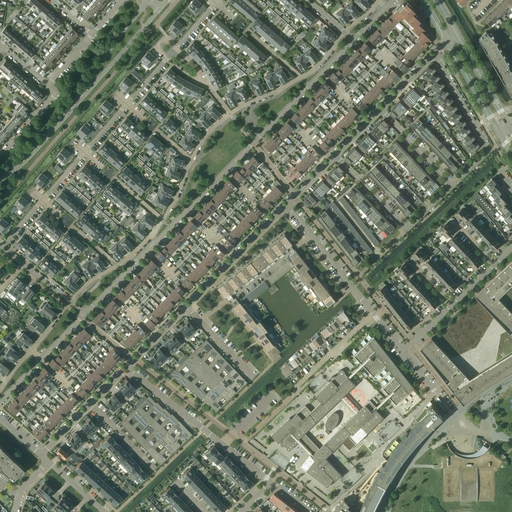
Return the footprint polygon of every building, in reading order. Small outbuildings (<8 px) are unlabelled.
[(31,7),(35,10),(41,4),(36,0),(31,6),(31,7)] [(102,8),(104,5),(98,0),(95,0),(93,3),(102,10),(103,8),(102,8)] [(195,0),(193,0),(188,6),(192,9),(191,10),(196,14),(203,5),(200,2),(200,3),(195,0)] [(239,10),(240,12),(249,1),(247,0),(243,0),(237,7),(239,9),(239,10)] [(285,4),(283,5),(287,9),(295,0),(294,0),(287,0),(288,0),(285,4)] [(287,9),(291,13),(298,4),(297,3),(297,2),(295,0),(287,9)] [(368,5),(364,1),(365,0),(355,0),(355,1),(364,9),(368,5)] [(253,5),(249,1),(240,12),(242,13),(243,12),(245,14),(253,5)] [(503,1),(499,4),(506,11),(508,14),(509,14),(510,7),(503,1)] [(93,3),(90,7),(97,13),(99,11),(100,12),(102,10),(93,3)] [(344,9),(348,14),(350,12),(353,17),(358,13),(351,3),(344,9)] [(398,21),(403,16),(404,18),(404,19),(411,26),(409,28),(417,37),(416,38),(418,41),(424,47),(430,40),(422,33),(425,31),(417,23),(419,21),(411,13),(413,11),(405,3),(403,5),(402,4),(392,15),(398,21)] [(37,16),(39,14),(45,7),(41,4),(35,10),(33,12),(37,16)] [(298,4),(291,13),(295,16),(303,7),(300,5),(300,6),(298,4)] [(499,4),(495,8),(503,15),(506,11),(499,4)] [(246,17),(248,18),(257,8),(253,5),(245,14),(247,16),(246,17)] [(39,14),(43,17),(49,11),(45,7),(39,14)] [(90,7),(86,11),(95,18),(96,17),(95,16),(97,13),(90,7)] [(300,20),(301,18),(307,11),(305,10),(305,9),(303,7),(295,16),(300,20)] [(257,8),(248,18),(250,20),(250,19),(253,21),(261,12),(257,8)] [(499,18),(503,15),(495,8),(491,12),(499,18)] [(345,16),(348,14),(344,9),(336,14),(343,24),(348,20),(345,16)] [(41,20),(45,23),(53,14),(49,11),(43,17),(41,20)] [(93,20),(95,18),(86,11),(83,15),(90,22),(92,19),(93,20)] [(301,18),(305,21),(305,22),(311,15),(308,12),(308,13),(307,11),(301,18)] [(495,22),(499,18),(491,12),(490,13),(487,15),(495,22)] [(45,23),(49,27),(57,18),(53,14),(45,23)] [(313,17),(311,15),(305,22),(305,21),(303,23),(308,27),(309,25),(310,26),(313,23),(312,22),(315,19),(313,17)] [(392,15),(388,19),(394,25),(398,21),(392,15)] [(491,26),(495,22),(487,15),(486,17),(484,19),(491,26)] [(211,30),(219,20),(218,18),(217,19),(215,17),(207,27),(211,30)] [(57,18),(49,27),(53,30),(61,22),(57,18)] [(255,29),(262,22),(258,18),(251,25),(255,29)] [(388,19),(384,23),(390,29),(394,25),(388,19)] [(179,24),(175,20),(169,27),(175,32),(174,33),(177,35),(184,27),(180,23),(179,24)] [(211,30),(214,33),(223,24),(220,22),(221,21),(219,20),(211,30)] [(255,29),(259,32),(265,25),(262,22),(255,29)] [(384,23),(380,27),(387,33),(390,29),(384,23)] [(214,33),(218,37),(227,27),(225,25),(225,26),(223,24),(214,33)] [(259,32),(263,36),(269,29),(265,25),(259,32)] [(0,33),(0,34),(4,38),(9,32),(10,31),(6,27),(0,33)] [(218,37),(222,40),(230,31),(228,29),(229,28),(227,27),(218,37)] [(380,27),(376,31),(383,37),(387,33),(380,27)] [(68,32),(76,40),(77,38),(77,37),(79,35),(71,28),(68,32)] [(11,29),(10,31),(9,32),(4,38),(8,41),(13,35),(15,33),(11,29)] [(263,36),(267,39),(273,32),(269,29),(263,36)] [(318,37),(324,41),(326,38),(330,40),(333,35),(323,29),(318,37)] [(222,40),(226,43),(235,33),(233,32),(232,33),(230,31),(222,40)] [(376,31),(373,34),(379,41),(381,43),(385,39),(383,37),(376,31)] [(483,38),(479,40),(511,95),(511,70),(511,71),(509,67),(510,66),(495,40),(486,31),(482,36),(483,38)] [(68,32),(64,36),(72,43),(74,40),(74,41),(76,40),(68,32)] [(267,39),(271,42),(277,35),(273,32),(267,39)] [(235,33),(226,43),(230,47),(238,38),(236,36),(236,35),(235,33)] [(373,34),(367,41),(372,46),(374,43),(375,45),(379,41),(373,34)] [(8,41),(12,45),(17,39),(13,35),(8,41)] [(271,42),(275,46),(281,39),(277,35),(271,42)] [(12,45),(16,49),(21,42),(23,40),(19,36),(17,39),(12,45)] [(64,36),(60,40),(69,48),(70,46),(69,45),(72,43),(64,36)] [(240,46),(246,39),(242,36),(236,43),(240,46)] [(323,43),(324,41),(318,37),(314,45),(324,51),(327,46),(323,43)] [(240,46),(244,50),(250,43),(246,39),(240,46)] [(275,46),(278,49),(285,42),(281,39),(275,46)] [(60,40),(57,44),(64,51),(66,49),(67,49),(69,48),(60,40)] [(285,42),(278,49),(282,53),(286,48),(287,50),(291,45),(286,40),(285,42)] [(367,41),(360,47),(367,53),(371,49),(370,48),(372,46),(367,41)] [(418,41),(414,45),(420,51),(424,47),(418,41)] [(25,46),(21,42),(16,49),(20,52),(25,46)] [(20,52),(24,56),(31,47),(27,43),(25,46),(20,52)] [(192,43),(186,50),(187,51),(190,53),(196,47),(194,46),(192,43)] [(244,50),(248,53),(254,46),(250,43),(244,50)] [(57,44),(53,48),(62,56),(63,54),(62,53),(64,51),(57,44)] [(414,45),(410,48),(417,55),(420,51),(414,45)] [(248,53),(252,57),(258,49),(254,46),(248,53)] [(31,47),(24,56),(28,59),(36,51),(31,47)] [(192,56),(193,57),(199,51),(197,48),(196,47),(190,53),(192,56)] [(360,47),(357,51),(364,58),(365,58),(363,57),(367,53),(360,47)] [(53,48),(50,53),(57,59),(59,57),(60,58),(62,56),(53,48)] [(410,48),(407,52),(413,58),(417,55),(410,48)] [(262,53),(258,49),(252,57),(255,60),(254,61),(262,53)] [(310,50),(302,55),(306,61),(309,59),(312,63),(317,60),(310,50)] [(194,58),(197,60),(203,55),(201,52),(199,51),(193,57),(194,58)] [(357,51),(353,55),(361,62),(364,58),(357,51)] [(148,52),(141,59),(145,62),(144,63),(149,67),(157,58),(154,56),(153,57),(148,52)] [(409,62),(413,58),(407,52),(403,56),(401,55),(409,62)] [(50,53),(46,57),(55,64),(56,62),(55,61),(57,59),(50,53)] [(262,53),(254,61),(259,66),(263,62),(262,60),(266,56),(262,53)] [(199,63),(200,64),(206,59),(204,56),(203,55),(197,60),(199,63)] [(306,61),(302,55),(294,61),(302,71),(307,67),(304,63),(306,61)] [(353,55),(349,59),(355,65),(359,61),(360,62),(361,62),(353,55)] [(397,59),(407,68),(407,67),(405,66),(409,62),(401,55),(397,59)] [(46,57),(43,61),(50,67),(52,65),(53,66),(55,64),(46,57)] [(201,65),(203,68),(210,63),(207,60),(206,59),(200,64),(201,65)] [(349,59),(345,62),(351,69),(355,65),(349,59)] [(407,68),(397,59),(393,63),(403,72),(407,68)] [(0,69),(3,72),(10,64),(8,62),(7,63),(5,61),(3,63),(0,60),(0,69)] [(48,70),(50,67),(43,61),(39,65),(47,72),(49,70),(48,70)] [(345,62),(341,66),(348,73),(351,69),(345,62)] [(204,69),(205,72),(213,67),(212,66),(210,63),(203,68),(204,69)] [(3,72),(6,75),(13,68),(11,66),(12,65),(10,64),(3,72)] [(215,66),(205,72),(208,76),(218,70),(215,66)] [(341,66),(338,70),(344,76),(348,73),(341,66)] [(433,74),(436,70),(432,66),(431,68),(429,66),(422,73),(422,74),(423,74),(425,77),(426,75),(429,78),(433,74)] [(393,79),(394,80),(398,76),(389,67),(385,71),(393,79)] [(6,75),(10,78),(17,70),(15,68),(14,69),(13,68),(6,75)] [(169,69),(163,76),(166,78),(168,79),(173,72),(172,71),(169,69)] [(281,69),(273,73),(276,79),(279,78),(281,82),(287,80),(285,76),(290,73),(287,70),(283,72),(281,69)] [(20,72),(17,70),(10,78),(9,80),(13,84),(20,75),(19,73),(20,72)] [(218,70),(208,76),(210,81),(218,77),(221,75),(218,70)] [(344,76),(338,70),(334,74),(333,72),(328,77),(338,86),(342,81),(340,80),(344,76)] [(383,76),(389,83),(393,79),(385,71),(381,75),(383,76)] [(170,81),(172,82),(177,75),(174,73),(173,72),(168,79),(170,81)] [(273,81),(276,79),(273,73),(264,78),(270,88),(275,85),(273,81)] [(435,76),(433,74),(429,78),(426,81),(427,82),(430,84),(431,83),(433,85),(437,81),(441,78),(437,74),(435,76)] [(22,76),(20,75),(13,84),(16,87),(25,77),(23,75),(22,76)] [(173,83),(176,85),(181,78),(180,77),(177,75),(172,82),(173,83)] [(383,76),(379,80),(385,86),(389,83),(383,76)] [(22,88),(28,81),(26,80),(27,79),(25,77),(16,87),(20,90),(22,88)] [(129,80),(126,77),(119,84),(125,89),(124,90),(127,92),(135,83),(130,79),(129,80)] [(211,82),(213,85),(220,81),(220,80),(218,77),(210,81),(211,82)] [(175,87),(179,90),(181,88),(185,81),(183,80),(181,78),(176,85),(175,87)] [(258,80),(250,84),(252,90),(256,89),(258,94),(263,91),(258,80)] [(379,80),(375,84),(382,90),(385,86),(379,80)] [(22,88),(26,92),(33,84),(31,82),(30,83),(28,81),(22,88)] [(188,82),(185,81),(181,88),(179,90),(184,93),(185,91),(189,83),(188,82)] [(213,87),(215,90),(223,86),(222,85),(220,81),(213,85),(213,87)] [(329,95),(329,94),(333,90),(324,81),(320,85),(321,87),(318,90),(326,98),(329,95)] [(438,93),(439,92),(438,92),(442,89),(445,86),(441,82),(439,83),(437,81),(433,85),(430,88),(432,90),(434,92),(435,91),(438,93)] [(194,85),(189,83),(185,91),(184,93),(188,95),(190,93),(194,85)] [(26,92),(29,95),(36,88),(34,86),(35,86),(33,84),(26,92)] [(371,88),(378,94),(382,90),(375,84),(371,88)] [(194,95),(195,95),(198,88),(197,87),(194,85),(190,93),(188,95),(193,97),(194,95)] [(408,92),(416,100),(420,96),(421,97),(424,94),(415,86),(416,87),(414,89),(413,88),(411,90),(410,90),(408,92)] [(234,91),(237,98),(240,96),(242,100),(248,98),(242,87),(234,91)] [(29,95),(33,99),(40,90),(38,89),(37,89),(36,88),(29,95)] [(200,97),(203,89),(200,88),(198,88),(195,95),(197,96),(200,97)] [(371,88),(368,92),(374,98),(378,94),(371,88)] [(438,97),(442,100),(442,101),(446,96),(446,97),(449,93),(445,89),(444,91),(442,89),(438,92),(439,92),(440,94),(438,97)] [(40,90),(33,99),(37,102),(36,103),(39,105),(44,99),(42,97),(44,95),(42,93),(43,92),(40,90)] [(318,90),(314,94),(320,100),(322,102),(326,98),(318,90)] [(234,99),(237,98),(234,91),(225,96),(231,106),(236,104),(234,99)] [(364,96),(370,102),(374,98),(368,92),(364,96)] [(405,98),(403,100),(411,108),(413,105),(412,104),(416,100),(408,92),(406,94),(406,95),(404,97),(405,98)] [(141,104),(144,106),(150,99),(151,99),(152,98),(147,94),(140,102),(142,104),(141,104)] [(314,94),(310,98),(317,104),(320,100),(314,94)] [(364,96),(360,100),(366,106),(370,102),(364,96)] [(444,106),(446,108),(450,104),(454,101),(450,97),(448,98),(446,97),(446,96),(442,101),(442,100),(439,103),(440,105),(443,107),(444,106)] [(310,98),(306,102),(313,108),(317,104),(310,98)] [(146,108),(148,110),(154,103),(154,102),(151,99),(150,99),(144,106),(144,107),(144,106),(146,107),(146,108)] [(105,100),(99,107),(103,110),(102,111),(107,115),(114,106),(111,104),(111,105),(105,100)] [(360,112),(366,106),(360,100),(356,104),(357,105),(355,107),(360,112)] [(397,103),(395,105),(403,113),(407,109),(408,110),(411,108),(403,100),(401,102),(400,101),(398,104),(397,103)] [(150,111),(152,114),(158,107),(160,105),(155,101),(154,102),(154,103),(148,110),(150,111)] [(306,102),(303,106),(309,112),(313,108),(306,102)] [(18,111),(17,111),(25,117),(28,113),(26,111),(28,109),(21,103),(16,109),(18,111)] [(355,107),(351,104),(349,106),(353,109),(352,108),(348,112),(354,118),(360,112),(355,107)] [(448,113),(450,116),(451,116),(455,111),(455,112),(458,108),(454,104),(452,106),(450,104),(446,108),(443,111),(445,112),(447,114),(448,113)] [(398,119),(403,113),(395,105),(390,110),(391,111),(391,110),(392,111),(390,114),(394,118),(396,116),(398,119)] [(205,112),(210,117),(212,115),(216,119),(220,115),(212,106),(205,112)] [(303,106),(295,114),(301,120),(309,112),(303,106)] [(162,110),(158,107),(152,114),(153,113),(154,115),(156,117),(162,110)] [(167,115),(162,110),(156,117),(157,117),(161,120),(164,117),(165,118),(167,115)] [(17,111),(14,115),(21,121),(25,117),(17,111)] [(455,123),(456,123),(456,122),(459,119),(462,116),(458,112),(457,113),(455,112),(455,111),(451,116),(450,116),(448,118),(449,120),(451,122),(452,121),(455,123)] [(207,119),(210,117),(205,112),(198,119),(206,127),(211,123),(207,119)] [(348,112),(342,118),(348,125),(354,118),(348,112)] [(295,114),(289,120),(294,125),(296,123),(297,124),(301,120),(295,114)] [(14,115),(11,119),(18,125),(21,121),(14,115)] [(166,130),(174,121),(169,117),(164,123),(163,122),(161,125),(166,130)] [(120,125),(124,128),(125,128),(131,121),(128,119),(128,120),(126,118),(120,125)] [(342,118),(338,123),(344,129),(348,125),(342,118)] [(415,130),(423,122),(419,118),(411,126),(415,130)] [(11,119),(7,122),(15,129),(18,125),(11,119)] [(458,124),(455,127),(459,131),(463,127),(464,127),(467,123),(463,119),(461,121),(459,119),(456,122),(456,123),(458,124)] [(289,120),(283,126),(289,132),(293,128),(292,127),(294,125),(289,120)] [(376,125),(384,133),(389,128),(387,126),(389,124),(384,120),(381,122),(381,121),(380,120),(376,125)] [(123,130),(127,134),(135,125),(132,123),(130,122),(131,122),(131,121),(125,128),(124,128),(123,130)] [(174,121),(166,130),(168,133),(169,132),(171,134),(174,130),(175,131),(178,127),(177,127),(178,125),(174,121)] [(7,122),(4,126),(11,133),(15,129),(7,122)] [(415,130),(419,134),(426,126),(423,122),(415,130)] [(338,123),(334,127),(340,133),(344,129),(338,123)] [(83,125),(77,132),(82,137),(82,138),(85,140),(92,131),(88,128),(87,129),(83,125)] [(133,135),(133,136),(139,129),(136,127),(135,126),(135,125),(127,134),(131,137),(133,135)] [(373,131),(371,133),(379,141),(381,138),(380,137),(384,133),(376,125),(374,127),(374,128),(372,130),(373,131)] [(4,126),(1,130),(8,136),(11,133),(4,126)] [(283,126),(275,134),(281,140),(289,132),(283,126)] [(419,134),(422,138),(430,130),(426,126),(419,134)] [(334,127),(329,131),(336,137),(340,133),(334,127)] [(459,131),(458,132),(460,134),(464,138),(465,138),(464,138),(466,136),(468,134),(471,131),(467,127),(465,129),(464,127),(463,127),(459,131)] [(185,135),(191,139),(193,137),(197,139),(200,135),(190,128),(185,135)] [(133,136),(137,139),(143,132),(140,130),(140,131),(139,129),(133,136)] [(422,138),(426,141),(434,134),(430,130),(422,138)] [(329,131),(325,136),(331,142),(336,137),(329,131)] [(143,132),(137,139),(142,144),(145,141),(144,140),(147,136),(143,133),(143,132)] [(365,136),(363,138),(371,146),(375,142),(376,143),(379,141),(371,133),(368,135),(367,134),(365,136)] [(275,134),(271,138),(278,144),(279,145),(283,142),(281,140),(275,134)] [(426,141),(430,145),(437,138),(434,134),(426,141)] [(464,142),(468,146),(472,142),(476,139),(471,135),(470,136),(468,134),(466,136),(464,138),(465,138),(466,139),(464,142)] [(189,142),(191,139),(185,135),(180,143),(190,150),(193,145),(189,142)] [(149,149),(157,140),(152,136),(149,138),(150,139),(145,145),(149,149)] [(321,139),(327,146),(328,145),(331,142),(325,136),(321,139)] [(278,144),(271,138),(264,146),(265,148),(263,150),(268,157),(276,149),(274,148),(278,144)] [(327,146),(320,138),(316,142),(325,151),(329,147),(328,145),(327,146)] [(360,144),(358,146),(366,154),(368,152),(367,151),(371,146),(363,138),(360,140),(361,141),(359,143),(360,144)] [(430,145),(433,149),(441,142),(437,138),(430,145)] [(149,149),(153,153),(162,144),(161,144),(159,143),(160,142),(157,140),(149,149)] [(387,148),(391,152),(399,145),(395,141),(387,148)] [(433,149),(437,153),(445,146),(441,142),(433,149)] [(468,146),(465,149),(466,150),(469,152),(470,151),(472,154),(480,146),(476,142),(474,144),(472,142),(468,146)] [(102,155),(108,148),(103,144),(98,150),(100,152),(99,152),(102,155)] [(162,144),(153,153),(158,157),(159,155),(160,156),(164,152),(163,151),(166,148),(164,146),(162,144)] [(391,152),(395,155),(402,148),(399,145),(391,152)] [(315,158),(316,160),(321,155),(311,146),(307,151),(315,158)] [(352,149),(350,151),(358,160),(362,155),(363,156),(366,154),(358,146),(355,148),(354,148),(352,150),(352,149)] [(437,153),(441,157),(448,150),(445,146),(437,153)] [(63,148),(57,155),(61,159),(60,160),(64,163),(72,154),(69,152),(68,153),(63,148)] [(103,156),(106,158),(112,151),(108,148),(102,155),(102,154),(104,156),(103,156)] [(395,155),(398,159),(406,152),(402,148),(395,155)] [(441,157),(445,161),(452,154),(448,150),(441,157)] [(107,160),(110,162),(116,155),(112,151),(106,158),(108,159),(107,160)] [(307,151),(304,154),(311,162),(315,158),(307,151)] [(353,165),(358,160),(350,151),(345,156),(346,157),(346,156),(347,157),(345,160),(349,164),(351,163),(353,165)] [(398,159),(402,163),(409,156),(406,152),(398,159)] [(111,163),(114,165),(120,158),(122,157),(117,153),(116,155),(110,162),(110,161),(112,163),(111,163)] [(308,166),(311,162),(304,154),(303,155),(305,156),(301,160),(308,166)] [(450,167),(450,166),(457,160),(452,154),(445,161),(450,167)] [(169,166),(176,168),(177,165),(182,167),(184,161),(170,156),(168,162),(170,163),(169,166)] [(249,161),(255,167),(261,161),(262,162),(263,162),(257,156),(255,158),(253,157),(249,161)] [(402,163),(405,167),(413,159),(409,156),(402,163)] [(125,163),(120,158),(114,165),(118,168),(121,165),(122,166),(125,163)] [(405,167),(409,170),(416,163),(413,159),(405,167)] [(301,160),(297,164),(304,170),(308,166),(301,160)] [(462,166),(457,160),(450,166),(451,167),(449,168),(453,173),(456,170),(457,171),(462,166)] [(249,161),(245,164),(252,171),(255,167),(249,161)] [(409,170),(412,174),(420,167),(416,163),(409,170)] [(245,164),(241,168),(249,176),(248,174),(252,171),(245,164)] [(300,174),(304,170),(297,164),(294,167),(292,166),(300,174)] [(78,173),(82,176),(82,177),(88,170),(86,167),(86,168),(84,166),(78,173)] [(175,172),(176,168),(169,166),(166,175),(177,179),(179,173),(175,172)] [(292,166),(288,170),(296,177),(300,174),(292,166)] [(331,171),(339,179),(344,174),(342,172),(343,170),(339,166),(336,168),(335,167),(336,167),(335,166),(331,171)] [(368,173),(372,177),(379,170),(376,166),(368,173)] [(123,178),(123,179),(130,171),(125,167),(122,171),(121,171),(118,173),(124,178),(123,178)] [(412,174),(415,178),(423,171),(420,167),(412,174)] [(249,176),(241,168),(238,172),(236,171),(232,175),(241,184),(249,176)] [(85,182),(87,180),(86,180),(92,173),(90,171),(88,170),(89,170),(88,170),(82,177),(82,176),(81,178),(85,182)] [(296,177),(288,170),(290,171),(284,177),(283,176),(288,182),(290,180),(292,181),(296,177)] [(372,177),(375,181),(383,174),(379,170),(372,177)] [(127,182),(128,182),(134,175),(130,171),(123,179),(126,181),(126,180),(128,182),(127,182)] [(328,177),(325,179),(333,187),(336,184),(335,183),(339,179),(331,171),(328,173),(329,174),(327,176),(328,177)] [(415,178),(419,181),(427,174),(423,171),(415,178)] [(41,173),(35,180),(40,185),(39,186),(42,188),(50,180),(46,176),(45,177),(41,173)] [(86,180),(87,180),(90,184),(91,184),(97,177),(94,175),(92,174),(93,173),(92,173),(86,180)] [(375,181),(379,184),(386,177),(383,174),(375,181)] [(419,181),(422,185),(430,178),(427,174),(419,181)] [(132,186),(138,179),(138,178),(134,175),(128,182),(130,185),(131,184),(132,186)] [(89,185),(93,189),(101,180),(98,178),(98,179),(96,177),(97,177),(91,184),(90,184),(89,185)] [(136,190),(144,181),(140,177),(138,178),(138,179),(132,186),(134,188),(135,188),(136,189),(136,190)] [(379,184),(382,188),(390,181),(386,177),(379,184)] [(434,182),(430,178),(422,185),(426,189),(427,189),(426,188),(433,182),(434,182)] [(492,178),(485,185),(489,189),(496,183),(492,178)] [(225,185),(233,192),(237,188),(228,179),(224,184),(225,185)] [(320,182),(317,184),(326,192),(330,188),(331,189),(333,187),(325,179),(323,181),(322,180),(320,183),(320,182)] [(101,180),(93,189),(97,193),(99,191),(100,192),(102,189),(101,188),(104,184),(100,181),(101,180)] [(144,181),(136,190),(139,192),(141,193),(144,189),(145,190),(148,187),(147,186),(149,184),(144,181)] [(270,189),(278,196),(282,192),(280,190),(283,188),(277,181),(270,189)] [(382,188),(386,192),(393,185),(390,181),(382,188)] [(434,183),(433,182),(426,188),(427,189),(432,194),(437,189),(436,188),(439,186),(435,181),(434,183)] [(496,183),(489,189),(493,193),(497,189),(498,189),(500,187),(496,183)] [(103,193),(107,197),(115,188),(114,188),(109,184),(107,187),(108,188),(103,193)] [(315,190),(312,192),(320,200),(322,202),(326,198),(323,195),(326,192),(317,184),(315,187),(316,187),(314,189),(315,190)] [(225,185),(222,189),(228,195),(231,191),(233,193),(233,192),(225,185)] [(386,192),(389,196),(397,188),(393,185),(386,192)] [(158,194),(164,197),(165,194),(170,196),(173,191),(162,186),(158,194)] [(350,197),(358,190),(354,186),(347,193),(350,197)] [(107,197),(111,200),(119,191),(118,192),(117,190),(115,188),(107,197)] [(389,196),(393,199),(400,192),(397,188),(389,196)] [(222,189),(218,193),(224,199),(228,195),(222,189)] [(268,194),(274,200),(278,196),(270,189),(271,190),(268,194)] [(493,193),(490,195),(495,199),(501,193),(498,189),(497,189),(493,193)] [(350,197),(354,201),(361,194),(358,190),(350,197)] [(115,204),(117,202),(123,195),(122,195),(121,194),(119,191),(111,200),(115,204)] [(57,201),(59,203),(65,196),(61,192),(56,199),(57,200),(57,201)] [(320,200),(312,192),(310,195),(309,194),(307,196),(307,195),(303,199),(305,201),(303,202),(307,207),(310,204),(312,207),(317,202),(318,203),(320,200)] [(393,199),(396,203),(404,196),(400,192),(393,199)] [(220,203),(224,199),(218,193),(214,196),(220,203)] [(501,193),(495,199),(498,203),(503,199),(505,197),(501,193)] [(67,194),(65,196),(59,203),(60,203),(60,202),(61,204),(63,206),(71,198),(67,194)] [(162,200),(164,197),(158,194),(153,202),(164,208),(167,202),(162,200)] [(274,200),(268,194),(264,198),(270,204),(274,200)] [(354,201),(357,205),(365,197),(361,194),(354,201)] [(117,202),(121,205),(127,199),(127,198),(126,199),(125,198),(125,197),(123,195),(117,202)] [(21,196),(15,203),(19,207),(18,208),(22,212),(27,206),(29,208),(31,206),(29,204),(30,203),(27,200),(26,201),(21,196)] [(214,196),(210,200),(216,206),(220,203),(214,196)] [(396,203),(400,207),(407,200),(404,196),(396,203)] [(357,205),(361,208),(368,201),(365,197),(357,205)] [(75,201),(71,198),(63,206),(64,206),(65,207),(65,208),(67,210),(75,201)] [(264,210),(270,204),(264,198),(260,202),(261,203),(259,205),(264,210)] [(119,207),(123,211),(131,202),(130,202),(129,201),(127,199),(121,205),(119,207)] [(498,203),(496,205),(500,209),(507,203),(503,199),(498,203)] [(210,200),(206,204),(213,210),(216,206),(210,200)] [(403,211),(404,210),(410,204),(411,203),(407,200),(400,207),(403,211)] [(79,205),(75,201),(67,210),(68,210),(69,211),(72,213),(79,205)] [(361,208),(364,212),(372,205),(368,201),(361,208)] [(133,204),(131,202),(123,211),(128,215),(129,213),(130,214),(133,211),(132,210),(135,206),(133,205),(133,204)] [(507,203),(500,209),(503,213),(508,208),(508,209),(510,207),(511,207),(507,203)] [(206,204),(203,208),(209,214),(210,216),(211,215),(214,212),(213,210),(206,204)] [(416,209),(410,204),(404,210),(404,211),(403,212),(407,216),(410,214),(416,209)] [(83,208),(79,205),(72,213),(72,214),(72,213),(76,217),(79,213),(80,214),(83,211),(82,210),(83,208)] [(258,217),(264,210),(259,205),(257,207),(256,206),(252,210),(258,217)] [(364,212),(368,216),(375,209),(372,205),(364,212)] [(455,215),(459,219),(460,218),(466,212),(464,210),(466,208),(464,205),(460,208),(461,209),(455,215)] [(203,208),(199,212),(205,218),(209,214),(203,208)] [(503,213),(501,215),(505,219),(511,213),(508,209),(508,208),(503,213)] [(368,216),(371,220),(379,212),(375,209),(368,216)] [(252,210),(248,214),(254,220),(258,217),(252,210)] [(320,221),(329,215),(325,210),(317,217),(320,221)] [(460,218),(464,222),(471,215),(467,211),(466,212),(460,218)] [(199,212),(193,218),(198,223),(200,221),(201,222),(205,218),(199,212)] [(371,220),(375,223),(382,216),(379,212),(371,220)] [(36,221),(40,225),(46,218),(44,216),(43,216),(42,214),(36,221)] [(248,214),(244,218),(250,224),(254,220),(248,214)] [(81,227),(88,219),(83,215),(80,219),(79,219),(76,221),(81,226),(81,227)] [(320,221),(324,225),(332,219),(329,215),(320,221)] [(144,216),(138,223),(144,227),(146,225),(150,228),(154,223),(144,216)] [(375,223),(378,227),(386,220),(382,216),(375,223)] [(474,217),(467,223),(471,227),(478,221),(474,217)] [(5,222),(2,218),(0,220),(0,229),(1,230),(0,230),(0,231),(3,234),(11,225),(6,221),(5,222)] [(40,225),(44,228),(50,221),(48,219),(47,220),(46,218),(40,225)] [(193,218),(186,224),(193,231),(197,227),(196,225),(198,223),(193,218)] [(244,218),(240,222),(246,228),(250,224),(244,218)] [(85,230),(92,223),(88,219),(81,227),(84,229),(84,228),(86,230),(85,230)] [(324,225),(327,230),(335,223),(332,219),(324,225)] [(382,231),(382,230),(389,224),(386,220),(378,227),(382,231)] [(50,221),(44,228),(43,230),(47,233),(54,225),(52,223),(51,223),(50,222),(50,221)] [(475,231),(482,225),(478,221),(471,227),(475,231)] [(240,222),(236,226),(243,232),(246,228),(240,222)] [(442,231),(444,233),(450,228),(451,228),(452,227),(447,222),(442,228),(441,227),(437,230),(440,233),(442,231)] [(90,234),(96,227),(92,223),(85,230),(88,233),(88,232),(90,233),(90,234)] [(144,227),(138,223),(132,230),(142,238),(146,233),(142,230),(144,227)] [(327,230),(330,234),(339,227),(335,223),(327,230)] [(389,225),(389,224),(382,230),(387,236),(393,231),(392,230),(395,227),(391,223),(389,225)] [(186,224),(183,228),(189,234),(193,231),(186,224)] [(52,235),(58,228),(56,226),(56,227),(54,225),(47,233),(51,237),(52,235)] [(479,235),(485,229),(482,225),(475,231),(479,235)] [(236,226),(232,230),(239,236),(243,232),(236,226)] [(94,238),(101,230),(100,230),(96,227),(90,234),(92,236),(93,236),(94,237),(94,238)] [(330,234),(334,238),(342,232),(339,227),(330,234)] [(59,229),(58,228),(52,235),(57,240),(60,237),(59,236),(62,233),(58,229),(59,229)] [(102,228),(100,230),(101,230),(94,238),(97,240),(99,241),(102,237),(103,238),(106,235),(105,234),(107,232),(102,228)] [(183,228),(179,232),(185,238),(189,234),(183,228)] [(444,233),(443,234),(447,239),(454,232),(451,228),(450,228),(444,233)] [(483,239),(489,233),(485,229),(479,235),(483,239)] [(232,230),(229,234),(235,240),(239,236),(232,230)] [(62,239),(66,243),(73,236),(72,236),(67,232),(64,235),(65,236),(62,239)] [(179,232),(175,236),(183,244),(181,242),(185,238),(179,232)] [(334,238),(337,242),(345,236),(342,232),(334,238)] [(286,250),(291,246),(292,247),(293,246),(292,246),(288,242),(289,241),(288,241),(287,240),(288,239),(284,234),(284,233),(283,234),(281,236),(280,236),(280,237),(276,239),(275,240),(276,240),(272,243),(271,243),(271,244),(267,247),(267,246),(267,247),(263,250),(262,250),(262,251),(258,254),(258,253),(258,254),(254,257),(253,257),(254,259),(252,261),(256,266),(257,266),(260,271),(286,250)] [(486,243),(493,237),(489,233),(483,239),(486,243)] [(223,236),(233,245),(232,243),(235,240),(229,234),(225,237),(224,236),(223,236)] [(455,235),(449,241),(453,245),(459,239),(455,235)] [(17,246),(20,248),(27,239),(23,236),(16,244),(18,246),(17,246)] [(65,245),(69,248),(77,240),(76,239),(76,240),(75,239),(75,238),(73,236),(66,243),(65,245)] [(175,236),(171,240),(179,248),(183,244),(175,236)] [(233,245),(223,236),(219,240),(229,249),(233,245)] [(337,242),(340,247),(349,240),(345,236),(337,242)] [(118,243),(122,249),(125,247),(128,251),(132,247),(125,237),(118,243)] [(497,241),(496,241),(493,237),(486,243),(490,247),(497,241)] [(21,250),(24,252),(31,243),(27,239),(20,248),(22,249),(21,250)] [(456,249),(463,243),(459,239),(453,245),(456,249)] [(69,248),(73,252),(81,243),(80,243),(79,242),(77,240),(69,248)] [(171,240),(167,244),(174,250),(177,246),(179,248),(171,240)] [(340,247),(344,251),(352,244),(349,240),(340,247)] [(501,244),(497,240),(496,241),(497,241),(490,247),(494,251),(501,244)] [(25,253),(28,255),(34,248),(35,247),(31,243),(24,252),(24,251),(26,253),(25,253)] [(83,245),(81,243),(73,252),(77,255),(79,254),(80,254),(82,252),(81,251),(84,247),(83,246),(83,245)] [(122,249),(118,243),(110,249),(118,259),(123,255),(119,251),(122,249)] [(460,253),(467,247),(463,243),(456,249),(460,253)] [(167,244),(164,248),(171,255),(172,255),(170,254),(174,250),(167,244)] [(344,251),(347,255),(355,249),(352,244),(344,251)] [(211,249),(220,258),(224,254),(215,245),(211,249)] [(417,249),(418,250),(412,255),(417,260),(418,259),(417,259),(424,253),(423,252),(422,251),(424,249),(421,246),(417,249)] [(470,251),(470,250),(467,247),(460,253),(464,257),(470,251)] [(29,257),(32,259),(38,252),(34,248),(28,255),(30,256),(29,257)] [(164,248),(160,251),(160,252),(168,259),(171,255),(164,248)] [(220,258),(211,249),(207,253),(215,260),(219,257),(220,258)] [(347,255),(351,259),(359,253),(355,249),(347,255)] [(160,252),(160,251),(159,250),(154,254),(164,263),(168,259),(160,252)] [(296,251),(296,250),(295,251),(290,255),(293,259),(290,261),(294,266),(303,259),(302,259),(299,255),(300,255),(299,254),(299,255),(296,251)] [(417,259),(418,259),(421,263),(429,256),(424,251),(423,252),(424,253),(417,259)] [(468,261),(474,255),(470,251),(464,257),(468,261)] [(38,252),(32,259),(32,258),(36,262),(39,259),(40,259),(43,256),(38,252)] [(211,264),(215,260),(207,253),(209,254),(205,258),(211,264)] [(359,253),(351,259),(351,260),(351,259),(352,260),(350,261),(354,266),(357,263),(358,264),(363,259),(358,254),(359,253)] [(471,265),(478,259),(474,255),(468,261),(471,265)] [(50,262),(51,260),(47,257),(45,258),(44,258),(42,261),(43,261),(40,265),(44,269),(43,269),(50,262)] [(90,262),(93,268),(96,266),(99,270),(104,267),(98,257),(90,262)] [(205,258),(201,262),(208,268),(211,264),(205,258)] [(431,258),(425,264),(428,268),(435,262),(431,258)] [(154,270),(153,271),(155,272),(159,268),(150,259),(146,263),(147,264),(148,264),(154,270)] [(302,259),(303,259),(294,266),(297,270),(306,263),(305,263),(302,259)] [(471,265),(470,265),(474,270),(482,263),(478,259),(471,265)] [(511,260),(420,348),(463,402),(469,397),(476,392),(482,387),(489,383),(496,378),(503,374),(510,370),(511,368),(511,260)] [(46,271),(48,272),(54,266),(53,266),(50,262),(43,269),(46,271)] [(91,269),(93,268),(90,262),(82,266),(88,277),(93,274),(91,269)] [(201,262),(197,266),(204,272),(208,268),(201,262)] [(432,272),(439,266),(435,262),(428,268),(432,272)] [(257,273),(254,268),(249,263),(247,264),(246,263),(246,264),(242,267),(241,266),(241,267),(237,270),(237,271),(233,274),(232,274),(229,277),(228,277),(228,278),(224,281),(223,281),(220,284),(219,284),(219,285),(216,287),(215,287),(216,288),(220,292),(221,292),(222,293),(222,294),(226,298),(225,298),(226,299),(227,298),(226,298),(257,273)] [(306,264),(306,263),(297,270),(300,275),(309,267),(306,264)] [(399,272),(401,274),(407,268),(408,268),(409,267),(405,263),(399,268),(398,267),(394,271),(397,274),(399,272)] [(55,264),(53,266),(54,266),(48,272),(52,276),(55,272),(56,273),(59,270),(58,269),(59,268),(55,264)] [(147,264),(144,268),(150,274),(153,271),(154,270),(148,264),(147,264)] [(197,266),(194,270),(200,276),(204,272),(197,266)] [(436,276),(443,270),(439,266),(432,272),(436,276)] [(309,268),(310,268),(309,267),(300,275),(298,276),(302,280),(313,272),(312,271),(312,272),(309,268)] [(144,268),(140,272),(146,278),(150,274),(144,268)] [(401,274),(400,275),(404,279),(411,272),(408,268),(407,268),(401,274)] [(194,270),(190,273),(196,280),(200,276),(194,270)] [(440,280),(446,274),(443,270),(436,276),(440,280)] [(73,272),(71,275),(65,282),(74,290),(78,286),(74,282),(79,277),(73,272)] [(140,272),(136,276),(142,282),(146,278),(140,272)] [(313,272),(302,280),(305,285),(316,276),(315,276),(313,272)] [(190,273),(186,277),(192,283),(196,280),(190,273)] [(443,284),(450,278),(446,274),(440,280),(443,284)] [(136,276),(132,280),(140,287),(144,284),(142,282),(136,276)] [(316,277),(316,276),(305,285),(309,289),(311,288),(310,287),(319,280),(316,277)] [(412,276),(406,282),(410,286),(416,280),(412,276)] [(186,290),(192,283),(186,277),(182,281),(183,282),(181,285),(186,290)] [(454,282),(453,281),(450,278),(443,284),(447,288),(454,282)] [(6,295),(14,301),(16,299),(21,293),(23,290),(21,288),(25,283),(22,281),(22,282),(18,279),(6,295)] [(132,280),(129,284),(135,290),(136,291),(140,287),(132,280)] [(319,281),(320,281),(319,280),(310,287),(311,288),(314,292),(323,284),(322,284),(319,281)] [(414,290),(420,284),(416,280),(410,286),(414,290)] [(458,285),(454,280),(453,281),(454,282),(447,288),(451,292),(458,285)] [(387,291),(388,291),(384,286),(385,285),(383,282),(378,286),(380,289),(377,292),(380,296),(387,291)] [(129,284),(125,287),(131,294),(135,290),(129,284)] [(323,285),(323,284),(314,292),(317,296),(326,289),(326,288),(326,289),(323,285)] [(417,294),(424,288),(420,284),(414,290),(417,294)] [(180,296),(186,290),(181,285),(179,287),(178,286),(174,290),(180,296)] [(125,287),(121,291),(127,297),(131,294),(125,287)] [(23,295),(21,293),(16,299),(18,301),(21,297),(27,302),(34,292),(29,288),(23,295)] [(421,298),(428,292),(424,288),(417,294),(421,298)] [(326,289),(317,296),(315,297),(319,302),(321,300),(320,300),(329,293),(326,289)] [(174,290),(166,298),(172,304),(180,296),(174,290)] [(121,291),(115,298),(120,303),(122,300),(123,301),(127,297),(121,291)] [(390,295),(388,291),(387,291),(380,296),(384,300),(390,295)] [(425,302),(431,296),(428,292),(421,298),(425,302)] [(329,294),(330,293),(329,293),(320,300),(321,300),(324,305),(326,303),(328,306),(335,300),(335,299),(334,300),(329,294)] [(387,305),(394,299),(390,295),(384,300),(387,305)] [(429,306),(435,300),(431,296),(425,302),(428,305),(429,306)] [(115,298),(109,304),(115,310),(119,306),(118,305),(120,303),(115,298)] [(166,298),(162,301),(169,308),(172,304),(166,298)] [(244,305),(240,300),(238,302),(235,298),(230,302),(229,303),(230,303),(233,307),(232,307),(233,308),(233,307),(236,311),(236,312),(244,305)] [(390,309),(397,304),(394,299),(387,305),(390,309)] [(429,306),(428,305),(427,306),(432,310),(439,304),(435,300),(429,306)] [(162,301),(159,305),(165,312),(169,308),(162,301)] [(53,307),(47,302),(45,305),(43,304),(40,307),(42,309),(40,312),(45,316),(47,314),(51,317),(55,312),(51,309),(53,307)] [(248,309),(249,309),(250,308),(247,303),(245,305),(244,305),(236,312),(239,315),(239,316),(248,309)] [(109,304),(105,308),(111,314),(115,310),(109,304)] [(394,313),(401,308),(397,304),(390,309),(394,313)] [(159,305),(155,309),(161,315),(165,312),(159,305)] [(105,308),(101,312),(109,319),(108,318),(111,314),(105,308)] [(397,318),(404,312),(401,308),(394,313),(397,318)] [(155,309),(151,313),(157,319),(161,315),(155,309)] [(248,309),(239,316),(240,316),(243,319),(242,320),(243,320),(252,313),(249,309),(248,309)] [(339,318),(346,326),(351,322),(344,312),(344,311),(337,317),(338,318),(339,318)] [(101,312),(97,315),(105,323),(109,319),(101,312)] [(146,316),(155,325),(155,324),(154,323),(157,319),(151,313),(150,312),(146,316)] [(400,322),(407,316),(404,312),(397,318),(400,322)] [(252,313),(243,320),(246,324),(255,317),(252,313)] [(105,323),(97,315),(93,319),(95,321),(94,323),(100,328),(105,323)] [(155,325),(146,316),(142,320),(151,329),(155,325)] [(411,321),(410,320),(407,316),(400,322),(404,326),(411,321)] [(255,317),(246,324),(246,325),(247,324),(249,328),(249,329),(258,321),(255,317)] [(27,327),(33,331),(36,327),(40,330),(43,326),(41,324),(42,323),(38,320),(37,321),(34,318),(34,319),(33,318),(30,321),(31,322),(27,327)] [(341,333),(347,328),(346,326),(339,318),(338,318),(333,323),(341,333)] [(411,321),(404,326),(407,331),(415,324),(411,319),(410,320),(411,321)] [(260,320),(258,321),(249,329),(250,329),(253,332),(252,333),(253,333),(262,326),(264,325),(260,320)] [(195,324),(193,326),(188,321),(188,322),(187,321),(184,323),(185,324),(184,325),(193,335),(200,329),(195,324)] [(341,333),(333,323),(327,327),(335,338),(341,333)] [(131,333),(137,340),(141,336),(142,337),(147,333),(137,324),(133,328),(135,330),(131,333)] [(193,335),(184,325),(182,327),(182,326),(179,328),(180,329),(184,334),(182,336),(187,341),(193,335)] [(262,326),(253,333),(256,336),(256,337),(265,330),(262,326)] [(327,327),(321,332),(322,334),(329,342),(335,338),(327,327)] [(86,331),(92,336),(95,333),(88,328),(86,331)] [(86,331),(84,329),(80,333),(87,339),(88,340),(92,336),(86,331)] [(265,330),(256,337),(257,337),(259,341),(268,334),(265,330)] [(15,342),(21,346),(24,342),(28,345),(32,340),(29,338),(30,337),(27,335),(26,336),(23,333),(22,333),(21,332),(18,336),(19,337),(15,342)] [(77,337),(83,343),(87,339),(80,333),(77,337)] [(126,336),(134,343),(137,340),(131,333),(128,337),(126,336)] [(268,334),(259,341),(260,342),(260,341),(263,345),(262,345),(263,346),(272,338),(268,334)] [(324,349),(330,344),(329,342),(322,334),(316,338),(324,349)] [(178,340),(174,335),(173,336),(172,335),(170,337),(171,338),(169,339),(179,349),(185,343),(181,338),(178,340)] [(134,343),(126,336),(119,343),(126,348),(128,346),(130,347),(134,343)] [(83,343),(77,337),(73,341),(76,344),(79,347),(80,348),(84,344),(83,343)] [(277,341),(274,337),(272,338),(263,346),(266,349),(266,350),(277,341)] [(390,396),(389,397),(396,405),(414,388),(374,337),(354,356),(374,377),(386,365),(395,377),(383,388),(390,396)] [(324,349),(316,338),(310,343),(318,353),(324,349)] [(179,349),(169,339),(165,343),(170,348),(168,350),(172,355),(179,349)] [(201,359),(197,354),(203,349),(207,353),(212,348),(213,347),(210,344),(209,345),(205,341),(206,340),(203,343),(202,344),(200,345),(189,356),(188,357),(195,364),(196,364),(201,359)] [(73,341),(69,344),(75,351),(79,347),(76,344),(73,341)] [(277,341),(266,350),(267,350),(272,356),(271,356),(272,357),(279,351),(277,349),(281,346),(277,341)] [(310,343),(304,348),(305,350),(306,349),(312,358),(318,353),(310,343)] [(69,344),(65,348),(71,354),(75,351),(69,344)] [(18,357),(14,354),(16,351),(11,347),(3,356),(9,361),(11,358),(14,361),(18,357)] [(65,348),(61,352),(68,358),(71,354),(65,348)] [(109,353),(117,361),(121,357),(119,355),(120,353),(114,348),(115,350),(114,351),(113,349),(109,353)] [(203,370),(208,365),(204,361),(210,356),(214,360),(219,355),(220,354),(217,351),(215,352),(212,348),(207,353),(201,359),(196,364),(202,371),(203,370)] [(164,354),(159,349),(155,353),(164,363),(171,357),(166,352),(164,354)] [(307,364),(314,360),(312,358),(306,349),(305,350),(299,354),(307,364)] [(61,352),(58,356),(65,364),(65,363),(64,362),(68,358),(61,352)] [(109,353),(105,357),(113,365),(117,361),(109,353)] [(164,363),(155,353),(153,354),(153,353),(150,356),(151,357),(154,360),(154,361),(153,361),(150,364),(157,369),(164,363)] [(307,364),(299,354),(293,359),(301,369),(307,364)] [(217,363),(221,367),(226,362),(227,361),(223,358),(222,359),(219,355),(214,360),(208,365),(203,370),(210,377),(216,372),(212,368),(217,363)] [(59,365),(61,367),(65,364),(58,356),(54,360),(53,358),(52,359),(59,365)] [(109,369),(113,365),(105,357),(106,359),(103,362),(109,369)] [(195,364),(188,357),(187,358),(186,359),(174,370),(173,372),(171,373),(170,374),(172,373),(175,377),(174,378),(177,381),(179,379),(183,376),(179,372),(185,366),(189,370),(195,364)] [(59,365),(52,359),(48,363),(57,372),(61,367),(59,365)] [(293,359),(287,364),(288,365),(289,365),(296,374),(301,369),(293,359)] [(0,371),(4,374),(8,369),(0,362),(0,371)] [(103,362),(99,366),(105,372),(109,369),(103,362)] [(224,370),(228,374),(232,370),(234,368),(230,365),(229,366),(226,362),(221,367),(216,372),(210,377),(217,384),(218,384),(223,378),(219,374),(224,370)] [(202,371),(196,364),(195,364),(189,370),(183,376),(179,379),(183,383),(182,384),(185,388),(187,385),(191,382),(187,378),(193,372),(196,376),(202,371)] [(291,380),(297,375),(296,374),(289,365),(288,365),(282,370),(283,371),(291,380)] [(99,366),(95,370),(101,376),(105,372),(99,366)] [(40,371),(49,380),(53,376),(44,367),(40,371)] [(95,370),(91,374),(98,380),(101,376),(95,370)] [(210,377),(203,370),(202,371),(196,376),(191,382),(187,385),(191,389),(189,390),(193,394),(195,392),(199,388),(195,384),(200,379),(204,383),(210,377)] [(231,377),(234,381),(239,377),(240,376),(237,372),(236,373),(232,370),(228,374),(223,378),(218,384),(224,391),(225,390),(230,385),(226,381),(231,377)] [(331,380),(332,381),(331,383),(330,382),(315,396),(321,402),(311,411),(305,405),(291,419),(290,417),(271,435),(279,443),(280,442),(281,443),(281,444),(281,445),(281,446),(282,446),(283,446),(284,446),(285,446),(286,447),(286,448),(287,448),(287,449),(287,450),(288,450),(289,450),(290,450),(291,450),(298,443),(310,455),(301,466),(328,487),(334,480),(335,481),(342,475),(326,458),(342,442),(350,450),(370,431),(384,417),(375,408),(376,407),(370,400),(319,448),(305,433),(355,385),(345,374),(345,373),(345,372),(345,371),(344,371),(344,370),(343,370),(342,370),(341,370),(340,370),(339,370),(339,371),(338,372),(338,373),(338,374),(337,374),(337,375),(336,375),(336,376),(335,376),(334,376),(333,376),(332,376),(332,377),(331,377),(331,378),(331,379),(331,380)] [(49,380),(40,371),(41,373),(38,376),(45,384),(49,380)] [(85,376),(87,378),(88,378),(94,384),(98,380),(91,374),(89,372),(85,376)] [(38,376),(34,380),(40,386),(44,383),(45,384),(38,376)] [(217,384),(210,377),(204,383),(199,388),(195,392),(198,395),(197,396),(201,400),(203,398),(206,394),(203,390),(207,386),(211,390),(217,384)] [(238,383),(241,387),(247,382),(244,379),(242,380),(239,377),(234,381),(230,385),(225,390),(231,397),(236,392),(232,388),(238,383)] [(87,378),(84,382),(90,388),(94,384),(88,378),(87,378)] [(34,380),(30,384),(36,390),(40,386),(34,380)] [(127,380),(127,381),(126,380),(124,382),(125,383),(123,385),(133,394),(139,388),(134,383),(132,385),(127,380)] [(84,382),(80,386),(86,392),(90,388),(84,382)] [(30,384),(26,388),(33,394),(36,390),(30,384)] [(215,392),(218,396),(224,391),(218,384),(217,384),(211,390),(206,394),(203,398),(206,401),(205,402),(208,406),(211,404),(214,400),(210,396),(215,392)] [(133,394),(123,385),(122,386),(121,385),(119,387),(120,388),(119,389),(124,394),(122,396),(127,400),(133,394)] [(80,398),(86,392),(80,386),(76,390),(77,391),(75,393),(80,398)] [(26,388),(22,392),(29,398),(31,400),(34,396),(33,394),(26,388)] [(231,397),(225,390),(224,391),(218,396),(214,400),(211,404),(214,407),(213,409),(216,412),(221,407),(217,403),(223,398),(226,402),(231,397)] [(22,392),(19,396),(25,402),(29,398),(22,392)] [(74,404),(80,398),(75,393),(73,395),(72,394),(68,398),(74,404)] [(114,395),(109,399),(119,408),(125,402),(121,397),(118,399),(114,395)] [(19,396),(15,400),(21,406),(25,402),(19,396)] [(146,412),(142,408),(147,404),(151,408),(155,403),(156,403),(153,400),(152,401),(148,397),(149,396),(135,409),(141,417),(142,416),(146,412)] [(68,398),(64,402),(70,408),(74,404),(68,398)] [(119,408),(109,399),(105,403),(110,408),(108,410),(113,415),(119,408)] [(15,400),(11,403),(19,411),(23,407),(21,406),(15,400)] [(344,498),(343,499),(342,500),(332,509),(333,509),(336,511),(374,511),(379,500),(393,475),(416,445),(443,418),(430,401),(419,414),(415,418),(415,419),(419,422),(408,433),(406,432),(401,438),(403,440),(384,464),(383,463),(380,464),(349,494),(344,498)] [(64,402),(60,406),(66,412),(70,408),(64,402)] [(19,411),(11,403),(7,408),(15,415),(19,411)] [(149,423),(153,418),(149,414),(154,410),(158,414),(163,409),(164,409),(160,406),(159,407),(155,403),(151,408),(146,412),(142,416),(148,423),(149,423)] [(60,406),(56,410),(63,416),(66,412),(60,406)] [(141,417),(135,409),(134,410),(132,411),(120,423),(120,424),(122,422),(125,426),(124,427),(127,430),(129,429),(132,425),(128,421),(133,417),(137,421),(141,417)] [(162,416),(166,420),(170,415),(171,415),(168,411),(166,413),(163,409),(158,414),(153,418),(149,423),(155,429),(156,429),(160,425),(156,421),(162,416)] [(56,410),(52,414),(59,420),(63,416),(56,410)] [(338,414),(337,412),(335,413),(332,414),(330,415),(329,417),(327,419),(326,421),(326,424),(326,426),(326,429),(328,429),(330,429),(332,428),(334,427),(336,426),(337,424),(338,422),(339,420),(339,418),(339,416),(338,414)] [(52,414),(49,418),(55,424),(59,420),(52,414)] [(169,422),(173,426),(177,422),(179,421),(176,417),(174,419),(170,415),(166,420),(160,425),(156,429),(163,436),(167,431),(163,427),(169,422)] [(148,423),(142,416),(141,417),(137,421),(132,425),(129,429),(132,433),(130,434),(134,437),(135,436),(139,432),(135,428),(140,423),(144,428),(148,423)] [(49,418),(45,421),(51,428),(55,424),(49,418)] [(90,419),(86,423),(95,432),(102,426),(97,421),(95,424),(90,419)] [(45,421),(41,425),(47,431),(51,428),(45,421)] [(181,426),(177,422),(173,426),(167,431),(163,436),(169,443),(174,438),(170,434),(176,428),(180,433),(184,429),(185,428),(182,424),(181,426)] [(89,439),(95,432),(86,423),(82,427),(86,432),(84,434),(89,439)] [(155,429),(149,423),(148,423),(144,428),(139,432),(135,436),(139,439),(137,441),(140,444),(142,443),(145,439),(141,435),(147,430),(151,434),(155,429)] [(41,425),(37,429),(44,435),(47,431),(41,425)] [(37,429),(36,428),(32,432),(40,439),(44,435),(37,429)] [(163,436),(156,429),(155,429),(151,434),(145,439),(142,443),(145,446),(144,448),(147,451),(148,450),(152,446),(148,442),(154,436),(158,440),(163,436)] [(186,440),(192,434),(189,431),(187,433),(184,429),(180,433),(174,438),(169,443),(176,450),(180,445),(176,441),(182,435),(186,440)] [(73,436),(72,437),(82,446),(88,440),(83,435),(81,438),(76,433),(75,433),(72,435),(73,436)] [(105,448),(114,439),(110,435),(101,444),(105,448)] [(160,443),(165,447),(169,443),(163,436),(158,440),(152,446),(148,450),(152,453),(150,455),(153,458),(155,456),(159,453),(155,449),(160,443)] [(75,453),(82,446),(72,437),(68,441),(73,446),(71,448),(75,453)] [(109,452),(117,443),(114,439),(105,448),(109,452)] [(112,456),(121,447),(117,443),(109,452),(112,456)] [(167,450),(171,454),(176,450),(169,443),(165,447),(159,453),(155,456),(158,460),(157,462),(160,465),(165,460),(166,459),(162,455),(167,450)] [(442,465),(441,465),(433,465),(433,468),(441,468),(442,468),(442,504),(496,504),(496,470),(496,468),(497,468),(502,462),(506,457),(503,455),(500,460),(499,460),(498,459),(487,450),(488,449),(489,447),(490,446),(489,446),(489,447),(488,448),(488,449),(483,446),(482,448),(481,449),(480,450),(479,452),(477,453),(476,454),(474,454),(472,455),(471,455),(469,456),(467,456),(465,456),(463,456),(462,455),(460,455),(458,454),(457,454),(455,453),(454,454),(454,453),(453,452),(452,451),(451,450),(451,449),(449,448),(449,446),(448,444),(447,443),(447,445),(448,446),(448,447),(449,448),(450,450),(452,452),(453,453),(454,454),(451,457),(442,457),(442,465)] [(24,469),(0,445),(0,464),(1,465),(0,466),(0,467),(9,476),(12,479),(14,478),(14,479),(24,469)] [(208,458),(217,450),(213,446),(211,448),(210,447),(207,449),(208,450),(204,454),(208,458)] [(66,461),(72,454),(68,450),(66,452),(60,447),(56,452),(58,454),(57,454),(60,457),(61,456),(66,461)] [(116,460),(125,451),(121,447),(112,456),(116,460)] [(212,462),(221,454),(217,450),(208,458),(209,458),(212,462)] [(120,464),(129,455),(125,451),(116,460),(120,464)] [(217,464),(226,456),(224,457),(221,454),(212,462),(213,462),(214,461),(217,464)] [(123,467),(132,459),(129,455),(120,464),(123,467)] [(221,468),(230,460),(226,456),(217,464),(217,465),(218,464),(221,468)] [(127,471),(136,463),(132,459),(123,467),(127,471)] [(225,472),(234,464),(230,460),(221,468),(225,472)] [(79,473),(86,465),(81,462),(75,469),(79,473)] [(131,475),(140,467),(136,463),(127,471),(131,475)] [(229,476),(237,468),(234,464),(225,472),(229,476)] [(83,476),(90,469),(86,465),(79,473),(83,476)] [(135,479),(144,471),(140,467),(131,475),(135,479)] [(186,480),(195,471),(191,467),(187,471),(186,470),(183,473),(184,473),(182,475),(186,480)] [(232,480),(241,471),(237,468),(229,476),(232,480)] [(87,480),(94,473),(90,469),(83,476),(87,480)] [(147,475),(144,471),(135,479),(139,483),(143,479),(143,480),(146,478),(145,477),(147,475)] [(189,483),(197,477),(193,473),(195,471),(186,480),(189,483)] [(236,484),(245,475),(241,471),(232,480),(236,484)] [(91,483),(98,476),(94,473),(87,480),(91,483)] [(240,487),(249,479),(245,475),(236,484),(237,483),(240,487)] [(95,487),(102,480),(98,476),(91,483),(95,487)] [(193,487),(200,481),(197,477),(189,483),(193,487)] [(250,485),(253,483),(249,479),(240,487),(244,491),(248,488),(249,489),(251,486),(250,485)] [(99,491),(106,483),(102,480),(95,487),(99,491)] [(197,491),(204,484),(200,481),(193,487),(197,491)] [(40,496),(49,486),(48,486),(48,485),(45,482),(45,483),(44,482),(35,492),(40,496)] [(103,494),(110,487),(106,483),(99,491),(103,494)] [(201,495),(208,488),(204,484),(197,491),(201,495)] [(53,491),(49,486),(40,496),(44,501),(53,491)] [(107,498),(114,491),(110,487),(103,494),(107,498)] [(164,500),(173,491),(169,487),(167,489),(166,488),(164,491),(165,492),(161,496),(164,500)] [(204,499),(211,492),(208,488),(201,495),(204,499)] [(111,501),(118,494),(114,491),(107,498),(111,501)] [(170,502),(177,495),(173,491),(164,500),(165,500),(166,498),(170,502)] [(208,503),(215,496),(211,492),(204,499),(208,503)] [(279,497),(274,493),(269,501),(273,504),(279,497)] [(122,498),(118,494),(111,501),(116,505),(122,498)] [(174,506),(181,499),(177,495),(170,502),(174,506)] [(212,507),(219,500),(215,496),(208,503),(212,507)] [(277,507),(283,500),(279,497),(273,504),(277,507)] [(57,511),(67,502),(66,502),(66,501),(63,498),(63,499),(62,498),(53,508),(57,511)] [(177,510),(184,503),(181,499),(174,506),(177,510)] [(216,511),(223,504),(219,500),(212,507),(216,511)] [(287,504),(283,500),(277,507),(282,511),(287,504)] [(67,503),(67,502),(57,511),(66,511),(71,506),(70,506),(71,505),(68,502),(67,503)] [(179,511),(182,511),(188,507),(184,503),(177,510),(179,511)]
